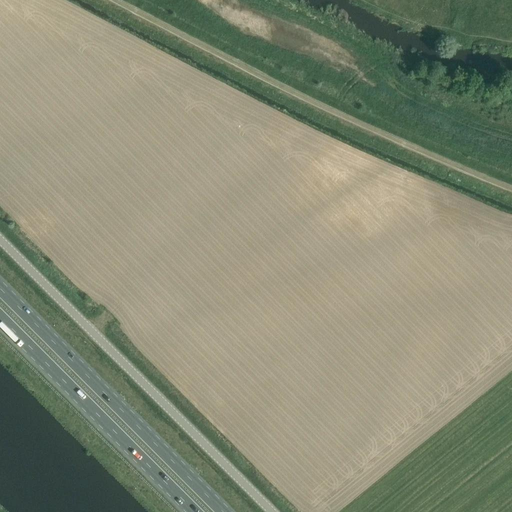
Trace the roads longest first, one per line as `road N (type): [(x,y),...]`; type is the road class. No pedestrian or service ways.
road 1 (unclassified): [(272,511),(0,237)]
road 2 (trunk): [(224,511),(0,286)]
road 3 (trunk): [(0,317),(192,511)]
